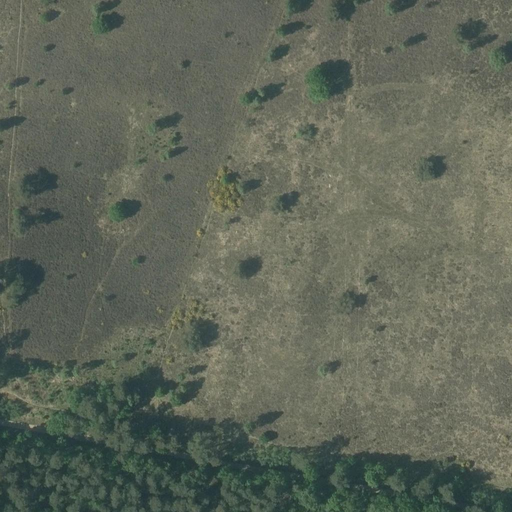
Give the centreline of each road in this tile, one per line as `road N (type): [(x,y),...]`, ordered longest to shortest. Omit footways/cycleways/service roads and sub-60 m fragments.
road 1 (track): [(21,0),(4,394),(80,416),(145,411),(511,487)]
road 2 (track): [(0,420),(497,511)]
